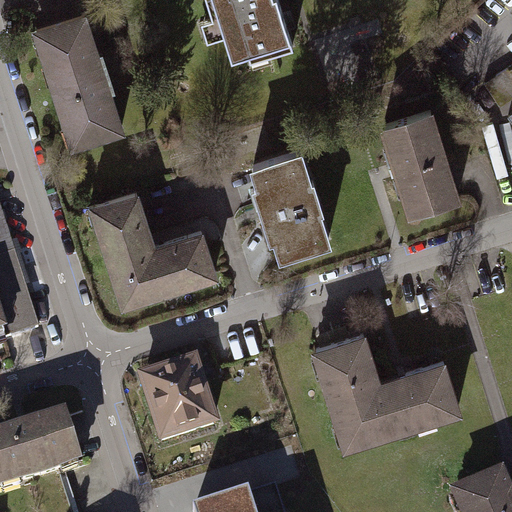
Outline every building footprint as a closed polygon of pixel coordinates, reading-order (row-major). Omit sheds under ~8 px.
[(213,0),(224,34),(221,35),(226,52),(235,49),(238,56),(253,52),(255,60),(297,47),(282,0),(213,0)] [(91,10),(35,27),(74,149),(130,132),(91,10)] [(437,111),(384,127),(412,217),(465,200),(437,111)] [(308,150),(257,166),(285,258),(337,242),(308,150)] [(142,190),(92,205),(125,311),(223,280),(207,229),(159,244),(142,190)] [(0,210),(0,310),(8,336),(38,327),(0,210)] [(0,338),(8,336),(0,310),(0,338)] [(370,334),(316,350),(346,453),(466,417),(449,360),(384,380),(370,334)] [(201,360),(140,380),(163,450),(223,431),(201,360)] [(0,486),(1,486),(79,463),(65,418),(25,429),(0,436),(0,486)] [(447,492),(455,511),(511,511),(511,489),(503,468),(447,492)] [(254,511),(249,497),(199,511),(254,511)]
